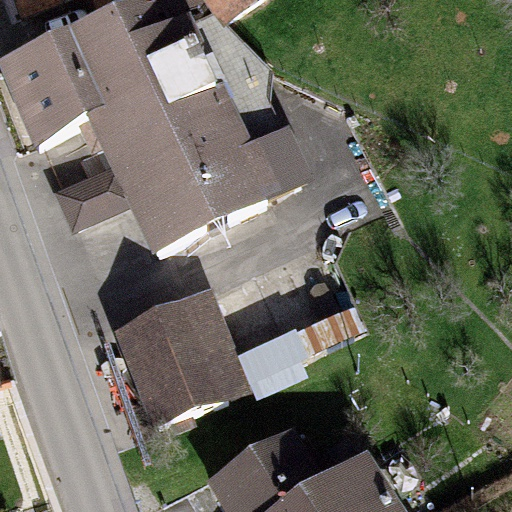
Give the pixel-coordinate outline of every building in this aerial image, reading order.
[(9,0),(18,23),(85,0),(9,0)] [(115,0),(76,19),(94,57),(189,11),(183,0),(115,0)] [(205,0),(237,48),(308,0),(205,0)] [(138,216),(176,299),(309,239),(204,8),(94,57),(16,92),(50,168),(105,143),(123,183),(138,216)] [(385,147),(343,169),(372,224),(414,202),(385,147)] [(80,242),(138,216),(123,183),(65,209),(80,242)] [(188,331),(127,356),(160,436),(221,410),(188,331)] [(221,511),(319,511),(340,498),(305,443),(215,501),(221,511)] [(319,511),(369,511),(355,489),(340,498),(319,511)]
